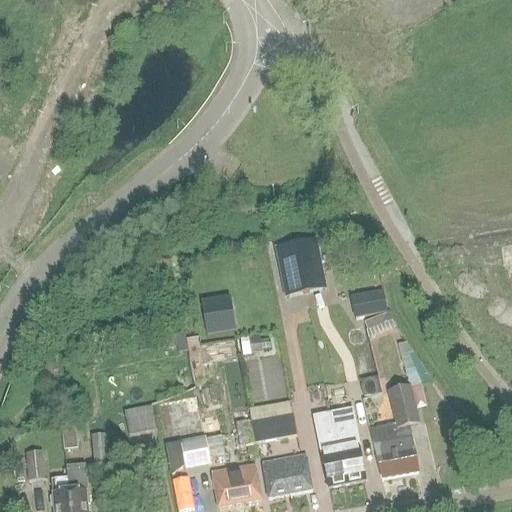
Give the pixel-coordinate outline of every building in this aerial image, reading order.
[(377,0),(372,0),(313,26),(350,110),(414,82),(377,0)] [(316,244),(296,248),(305,295),(325,291),(316,244)] [(286,299),(305,295),(296,248),(276,252),(286,299)] [(390,314),(385,292),(352,299),(356,321),(390,314)] [(235,334),(228,298),(200,303),(207,339),(235,334)] [(258,335),(249,337),(251,354),(260,352),(258,335)] [(434,382),(415,353),(400,357),(408,388),(418,386),(434,382)] [(360,380),(365,398),(384,393),(379,375),(360,380)] [(409,389),(387,395),(395,428),(369,433),(379,484),(418,476),(408,429),(418,427),(409,389)] [(290,403),(249,411),(255,446),(297,439),(290,403)] [(123,412),(129,438),(156,433),(150,406),(123,412)] [(255,446),(249,411),(248,411),(248,410),(232,413),(239,449),(255,446)] [(329,417),(336,452),(343,488),(366,483),(351,412),(329,417)] [(326,491),(343,488),(336,452),(329,417),(329,415),(313,418),(320,455),(319,456),(326,491)] [(76,430),(62,431),(64,452),(78,451),(76,430)] [(90,437),(93,467),(109,465),(106,436),(90,437)] [(211,467),(209,460),(206,438),(179,443),(184,472),(211,467)] [(166,445),(173,480),(184,472),(179,443),(166,445)] [(45,482),(42,453),(25,455),(28,484),(45,482)] [(267,502),(311,494),(305,458),(260,466),(267,502)] [(65,470),(66,481),(50,482),(52,511),(86,511),(85,492),(86,492),(84,468),(65,470)] [(217,511),(261,504),(254,469),(210,477),(217,511)]
